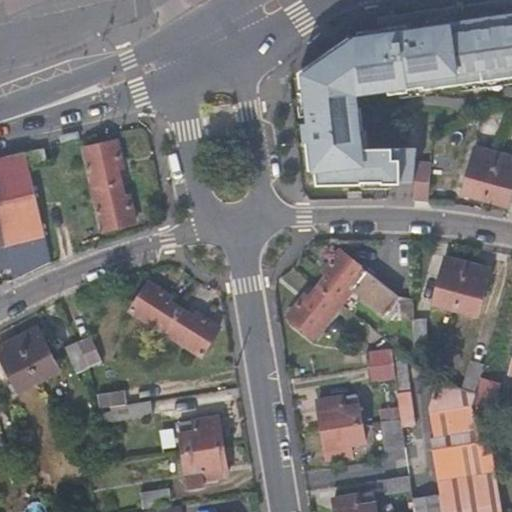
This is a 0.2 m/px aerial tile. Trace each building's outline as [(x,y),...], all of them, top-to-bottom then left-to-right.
[(21,0),(1,0),(4,25),(23,23),(21,0)] [(414,185),(416,148),(369,149),(368,131),(364,132),(361,109),(359,109),(358,99),(511,78),(511,14),(354,37),(299,75),(305,125),(300,126),(302,145),(307,145),(310,176),(316,175),(317,187),(361,187),(360,184),(382,185),(382,187),(400,187),(399,185),(414,185)] [(121,170),(118,156),(115,142),(82,149),(91,189),(117,183),(115,172),(121,170)] [(511,150),(502,148),(500,157),(497,156),(485,200),(508,207),(511,191),(511,169),(511,168),(511,150)] [(462,194),(485,200),(497,156),(475,150),(462,194)] [(42,240),(23,153),(0,158),(0,241),(2,249),(42,240)] [(441,158),(426,160),(412,204),(427,205),(441,158)] [(117,183),(91,189),(101,231),(134,224),(128,196),(121,197),(117,183)] [(39,209),(40,215),(42,221),(53,219),(50,207),(39,209)] [(315,286),(337,303),(349,287),(363,298),(359,302),(384,322),(387,318),(409,317),(409,297),(394,297),(336,252),(321,272),(324,274),(315,286)] [(453,306),(466,264),(445,258),(432,299),(453,306)] [(466,264),(453,306),(476,313),(485,282),(480,281),(484,270),(466,264)] [(480,281),(485,282),(489,271),(484,270),(480,281)] [(168,333),(182,310),(168,302),(171,297),(149,284),(133,313),(168,333)] [(287,315),(300,325),(313,335),(337,303),(315,286),(306,299),(302,296),(287,315)] [(197,318),(182,310),(168,333),(203,353),(219,325),(200,313),(197,318)] [(409,347),(416,347),(423,346),(423,318),(409,319),(409,347)] [(18,341),(40,382),(62,370),(40,329),(18,341)] [(0,356),(20,393),(40,382),(18,341),(0,350),(0,356)] [(90,341),(79,346),(90,372),(101,365),(90,341)] [(78,376),(84,374),(90,372),(79,346),(78,344),(67,350),(78,376)] [(366,349),(368,365),(393,360),(390,345),(366,349)] [(457,391),(474,398),(483,367),(484,365),(467,359),(457,391)] [(393,360),(368,365),(370,379),(395,375),(393,360)] [(483,367),(474,398),(471,407),(481,409),(490,411),(503,373),(483,367)] [(449,390),(440,383),(443,397),(426,400),(428,407),(451,402),(449,390)] [(109,412),(143,406),(139,389),(100,396),(102,413),(109,412)] [(471,407),(460,398),(449,390),(451,402),(428,407),(433,435),(430,437),(440,489),(415,493),(417,511),(440,511),(441,511),(500,503),(495,475),(497,475),(495,470),(486,472),(484,457),(479,426),(471,407)] [(321,431),(361,424),(355,394),(316,401),(321,431)] [(145,420),(143,406),(109,412),(112,426),(145,420)] [(177,427),(183,454),(221,447),(217,420),(177,427)] [(387,447),(396,445),(405,444),(401,421),(382,425),(387,447)] [(364,442),(361,424),(321,431),(326,458),(351,454),(350,444),(364,442)] [(183,454),(183,457),(190,488),(203,485),(203,480),(226,476),(221,447),(183,454)] [(495,470),(490,456),(484,457),(486,472),(495,470)] [(22,492),(27,489),(32,486),(13,458),(3,465),(22,492)] [(414,485),(412,478),(411,470),(375,477),(377,492),(414,485)] [(141,491),(143,499),(144,507),(172,503),(169,486),(141,491)] [(336,511),(375,511),(372,493),(334,500),(336,511)]
